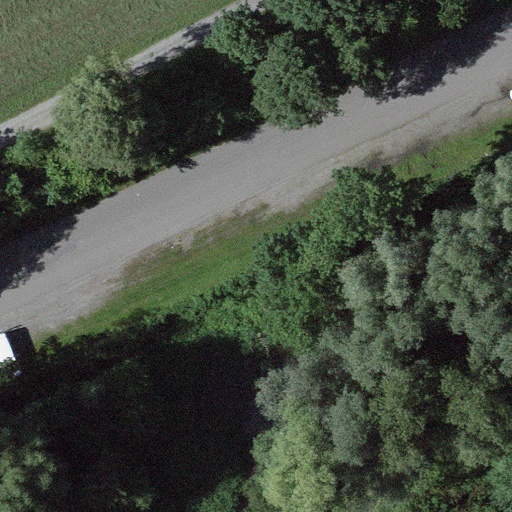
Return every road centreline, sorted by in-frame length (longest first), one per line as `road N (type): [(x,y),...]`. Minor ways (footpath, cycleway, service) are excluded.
road 1 (unclassified): [(0,276),(511,27)]
road 2 (track): [(270,0),(0,140)]
